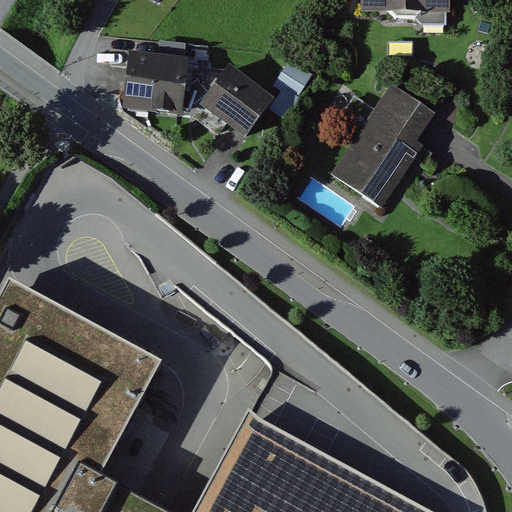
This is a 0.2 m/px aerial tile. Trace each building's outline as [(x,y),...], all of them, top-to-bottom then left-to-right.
[(454,0),(364,0),(366,21),(456,14),(454,0)] [(298,88),(314,65),(293,50),(277,73),(298,88)] [(186,59),(127,61),(129,111),(159,110),(159,119),(188,118),(186,59)] [(275,102),(233,70),(205,108),(247,140),(275,102)] [(438,121),(396,90),(340,168),(383,198),(438,121)] [(0,511),(89,511),(165,366),(17,290),(0,323),(0,511)] [(451,511),(455,502),(263,392),(198,511),(451,511)]
